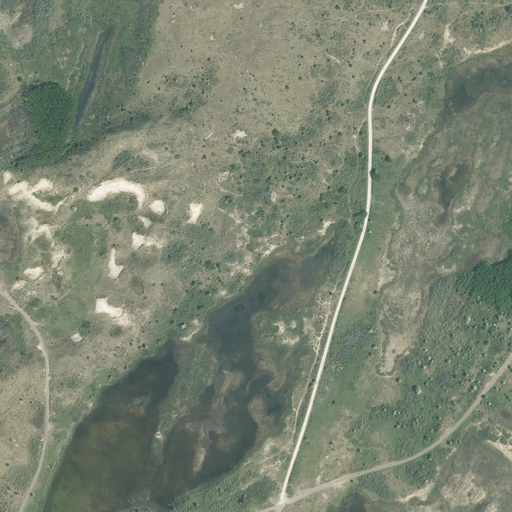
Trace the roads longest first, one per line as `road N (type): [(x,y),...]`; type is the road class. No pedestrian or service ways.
road 1 (unknown): [(217,511),(247,471),(293,442),(355,238),(348,203),(365,91),(418,0)]
road 2 (track): [(421,9),(371,89),(366,210),(294,456)]
